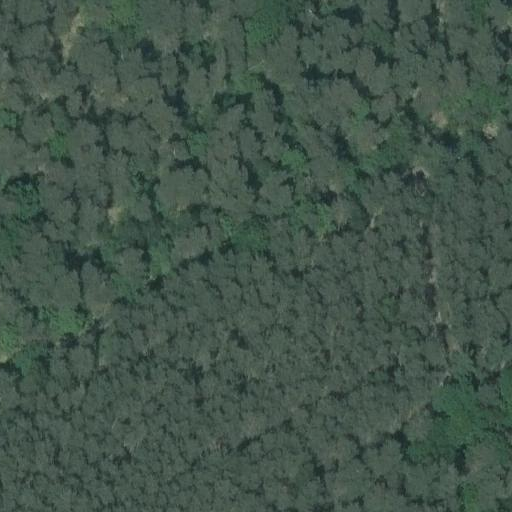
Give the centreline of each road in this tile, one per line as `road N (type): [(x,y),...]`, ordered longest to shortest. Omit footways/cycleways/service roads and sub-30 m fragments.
road 1 (track): [(511,382),(444,400),(393,173),(0,380)]
road 2 (track): [(393,174),(511,112)]
